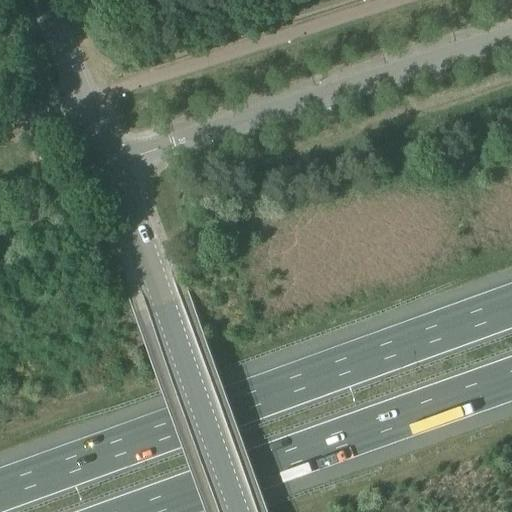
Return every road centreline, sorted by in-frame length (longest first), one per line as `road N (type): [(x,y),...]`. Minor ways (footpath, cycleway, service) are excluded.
road 1 (motorway): [(511,313),(0,495)]
road 2 (unclassified): [(109,165),(511,37)]
road 3 (motorway): [(132,511),(511,378)]
road 4 (tertiary): [(236,511),(109,165)]
